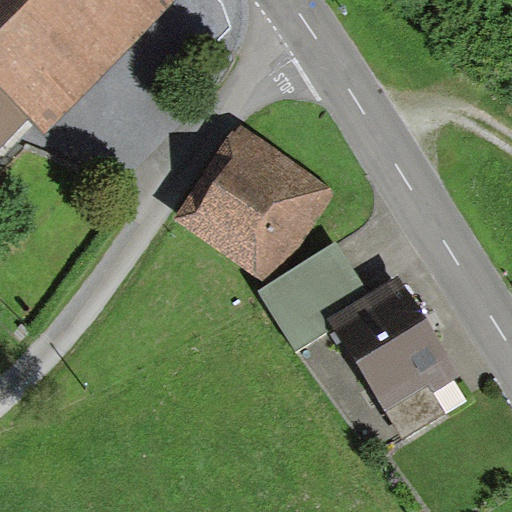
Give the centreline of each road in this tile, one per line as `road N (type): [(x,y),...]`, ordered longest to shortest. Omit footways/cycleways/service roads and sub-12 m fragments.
road 1 (residential): [(317,39),(241,98),(0,403)]
road 2 (tertiary): [(317,39),(511,356)]
